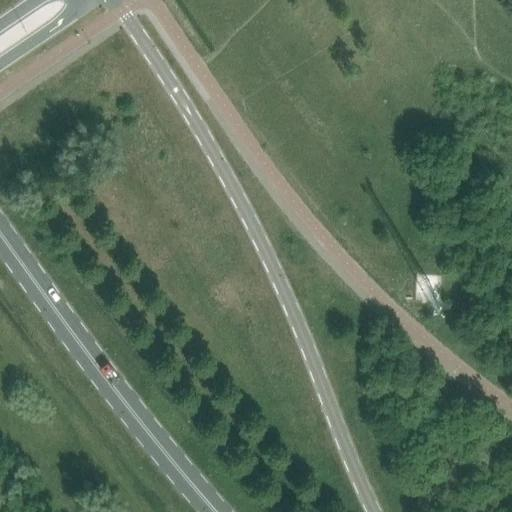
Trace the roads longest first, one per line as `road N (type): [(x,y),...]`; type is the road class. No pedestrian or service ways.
road 1 (primary): [(376,511),(244,206),(114,0)]
road 2 (primary): [(212,511),(108,387),(0,233)]
